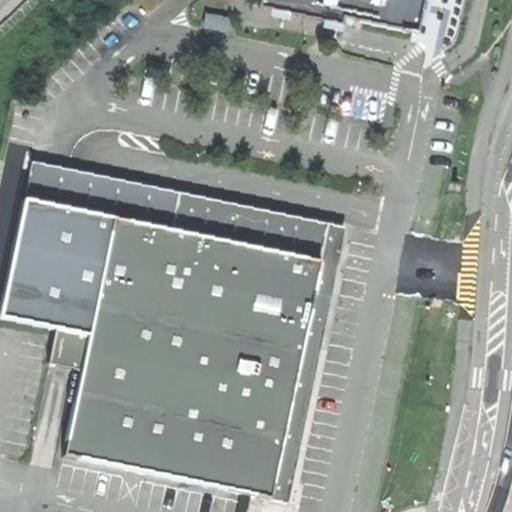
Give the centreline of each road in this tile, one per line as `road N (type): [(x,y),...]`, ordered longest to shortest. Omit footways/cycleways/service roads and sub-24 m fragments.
road 1 (secondary): [(511,105),(443,511)]
road 2 (secondary): [(482,511),(511,363)]
